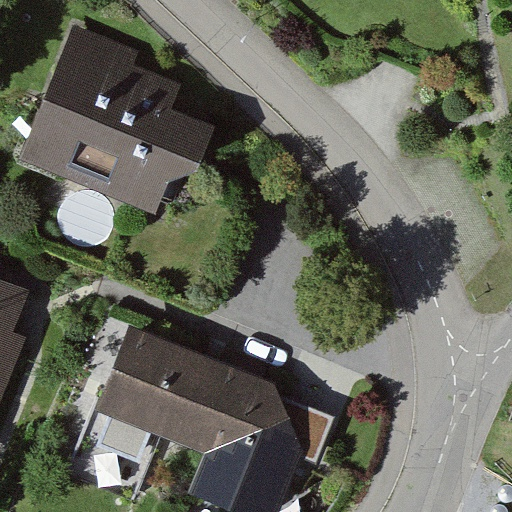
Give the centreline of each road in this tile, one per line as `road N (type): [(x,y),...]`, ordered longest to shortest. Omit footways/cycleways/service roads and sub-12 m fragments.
road 1 (residential): [(466,378),(385,195),(195,0)]
road 2 (residential): [(418,511),(466,378)]
